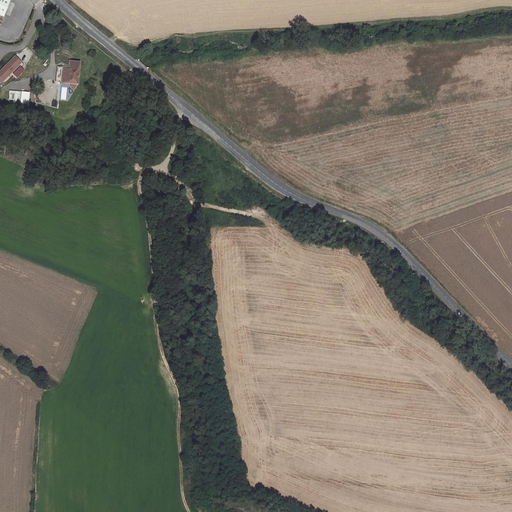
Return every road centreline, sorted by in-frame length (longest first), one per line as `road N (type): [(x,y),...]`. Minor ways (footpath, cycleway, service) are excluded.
road 1 (tertiary): [(511,366),(376,230),(269,179),(58,0)]
road 2 (track): [(189,511),(180,396),(161,353),(155,306),(0,245)]
road 3 (track): [(155,306),(139,178),(164,165),(188,111)]
road 4 (track): [(164,165),(195,201),(270,227)]
